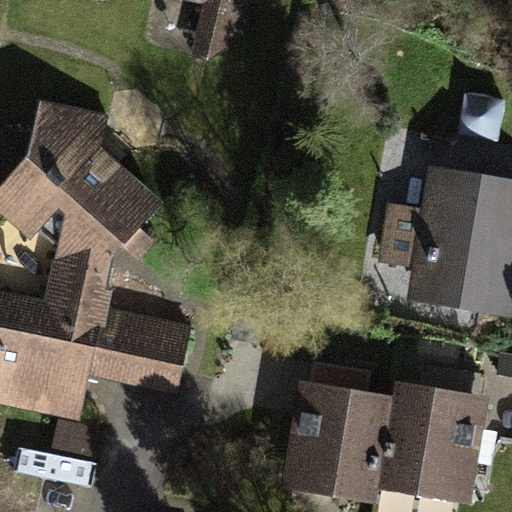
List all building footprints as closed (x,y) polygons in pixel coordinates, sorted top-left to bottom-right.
[(251,0),(183,0),(201,5),(192,54),(210,57),(242,47),(254,5),(251,0)] [(0,212),(48,247),(37,294),(100,307),(111,246),(154,196),(97,146),(104,114),(37,96),(21,153),(0,178),(0,212)] [(511,178),(424,165),(404,291),(511,308),(511,178)] [(412,205),(381,200),(372,257),(402,262),(412,205)] [(188,325),(100,307),(37,294),(0,286),(0,401),(74,416),(82,377),(174,396),(188,325)] [(390,374),(387,395),(374,481),(469,495),(485,388),(390,374)] [(372,500),(374,481),(387,395),(291,381),(276,486),(372,500)] [(106,429),(57,421),(53,450),(101,458),(106,429)]
